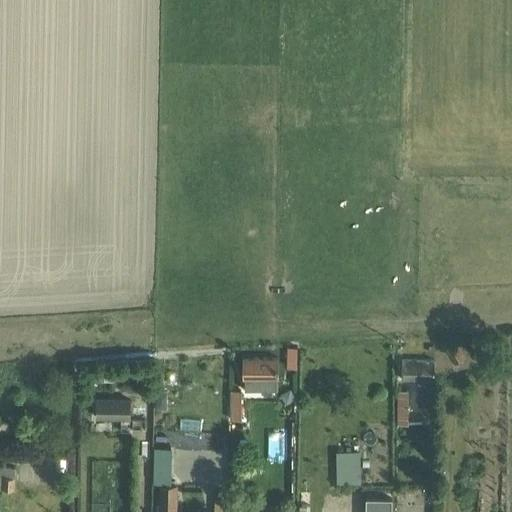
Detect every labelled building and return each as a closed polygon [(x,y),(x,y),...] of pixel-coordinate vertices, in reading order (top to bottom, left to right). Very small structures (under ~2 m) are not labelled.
[(470,313),(511,307),(511,289),(467,295),(470,313)] [(453,313),(453,296),(416,296),(416,313),(453,313)] [(274,357),(240,358),(241,387),(275,385),(274,357)] [(432,360),(399,360),(399,382),(417,382),(417,401),(432,401),(432,360)] [(126,390),(92,392),(93,420),(127,419),(126,390)] [(397,390),(398,425),(409,425),(409,390),(397,390)] [(171,446),(154,446),(153,482),(171,482),(171,446)] [(359,449),(334,451),(336,484),(361,483),(359,449)] [(0,488),(14,489),(15,466),(0,465),(0,488)] [(159,484),(158,511),(176,511),(178,484),(159,484)] [(390,511),(391,498),(365,498),(364,511),(390,511)]
